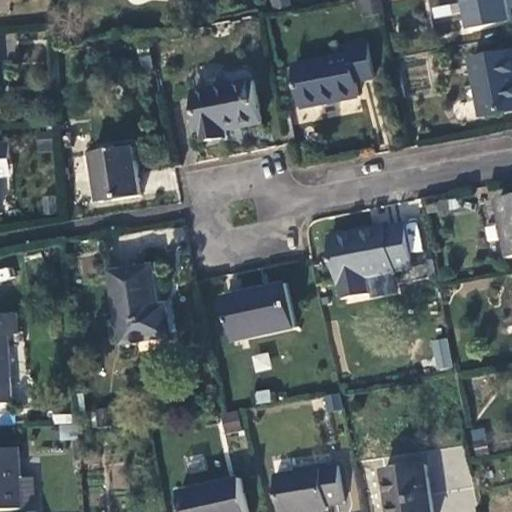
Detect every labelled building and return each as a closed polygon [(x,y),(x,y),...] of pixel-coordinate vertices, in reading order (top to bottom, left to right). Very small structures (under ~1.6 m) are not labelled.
[(289,0),(270,0),(272,9),(291,5),(289,0)] [(358,0),(363,20),(382,16),(381,13),(379,0),(358,0)] [(504,29),(498,0),(457,0),(464,36),(504,29)] [(371,75),(366,47),(347,49),(349,60),(292,72),(299,113),(357,102),(355,87),(353,79),(371,75)] [(511,116),(511,58),(511,57),(469,65),(480,122),(511,116)] [(372,83),(371,75),(353,79),(355,87),(372,83)] [(249,83),(190,94),(199,145),(222,142),(221,135),(257,127),(249,83)] [(0,145),(0,162),(8,162),(7,145),(0,145)] [(132,148),(90,156),(97,204),(139,198),(132,148)] [(0,181),(9,181),(8,162),(0,162),(0,181)] [(511,203),(497,206),(508,263),(511,262),(511,203)] [(340,306),(369,300),(366,284),(393,279),(392,276),(411,273),(403,231),(385,235),(384,232),(328,243),(337,290),(340,306)] [(145,276),(103,281),(112,350),(129,348),(130,354),(167,349),(162,316),(151,316),(145,276)] [(283,291),(223,302),(231,346),(291,334),(283,291)] [(0,404),(20,403),(14,315),(0,315),(0,404)] [(435,370),(452,367),(447,337),(430,340),(435,370)] [(324,395),(326,411),(341,409),(339,393),(324,395)] [(220,413),(224,434),(241,431),(237,410),(220,413)] [(475,450),(487,447),(483,427),(471,430),(475,450)] [(16,452),(0,453),(0,511),(16,511),(20,511),(18,482),(16,452)] [(332,465),(269,474),(276,511),(310,511),(322,510),(321,503),(337,501),(332,465)] [(429,511),(424,473),(381,478),(385,511),(429,511)] [(36,480),(18,482),(20,511),(38,511),(36,480)] [(241,511),(237,486),(175,500),(177,511),(241,511)]
